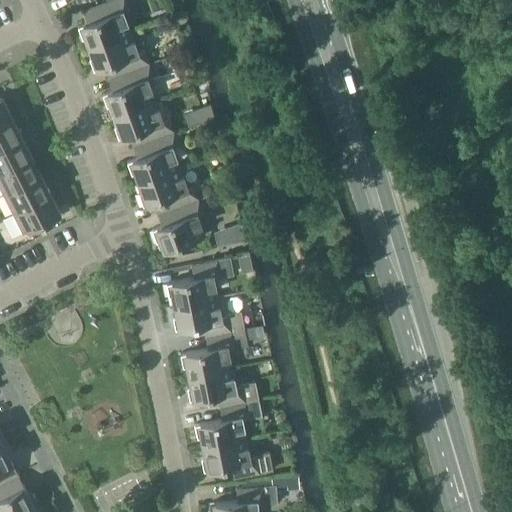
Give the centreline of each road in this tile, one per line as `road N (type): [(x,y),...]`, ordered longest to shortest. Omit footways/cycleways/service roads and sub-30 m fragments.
road 1 (tertiary): [(468,511),(398,263),(306,0)]
road 2 (residential): [(125,241),(182,511)]
road 3 (residential): [(41,31),(125,241)]
road 4 (residential): [(78,511),(0,355)]
road 5 (residential): [(0,301),(125,241)]
